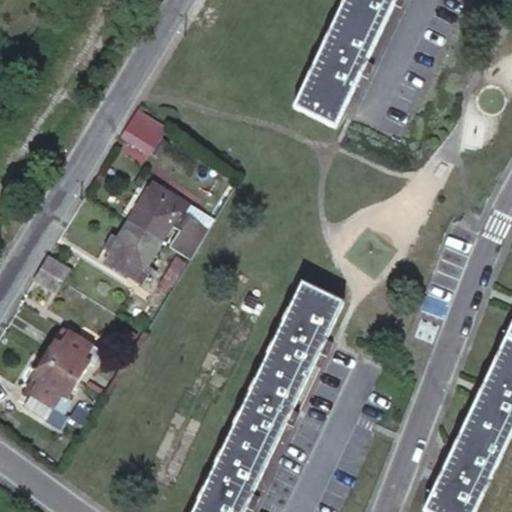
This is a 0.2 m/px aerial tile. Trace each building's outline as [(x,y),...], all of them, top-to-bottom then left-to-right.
[(351,106),(355,97),(362,83),(368,71),(382,41),(389,26),(396,12),(398,7),(401,0),(350,0),(334,33),(288,131),(330,151),(351,106)] [(402,15),(396,12),(389,26),(395,29),(402,15)] [(369,87),(362,83),(355,97),(362,100),(369,87)] [(140,115),(133,127),(149,138),(153,142),(157,145),(165,132),(140,115)] [(149,138),(133,127),(124,142),(142,154),(149,142),(156,146),(157,145),(153,142),(149,138)] [(206,232),(188,221),(194,211),(155,188),(131,226),(164,247),(172,234),(178,237),(170,250),(179,256),(193,264),(199,253),(209,238),(211,235),(206,232)] [(212,223),(194,211),(188,221),(206,232),(212,223)] [(216,225),(212,223),(206,232),(211,235),(216,226),(216,225)] [(164,247),(131,226),(107,266),(146,289),(153,279),(147,276),(164,247)] [(44,272),(66,286),(74,274),(51,260),(44,272)] [(37,284),(59,297),(66,286),(44,272),(41,277),(37,284)] [(250,511),(258,497),(291,427),(297,414),(325,355),(331,341),(348,304),(305,284),(198,511),(250,511)] [(477,511),(511,439),(511,328),(423,511),(477,511)] [(67,334),(48,365),(72,379),(84,360),(96,368),(103,356),(67,334)] [(339,345),(331,341),(325,355),(333,359),(339,345)] [(48,365),(29,395),(34,398),(26,413),(44,425),(53,410),(66,417),(73,405),(61,397),(72,379),(48,365)] [(305,417),(297,414),(291,427),(299,431),(305,417)] [(260,511),(266,501),(258,497),(250,511),(260,511)]
